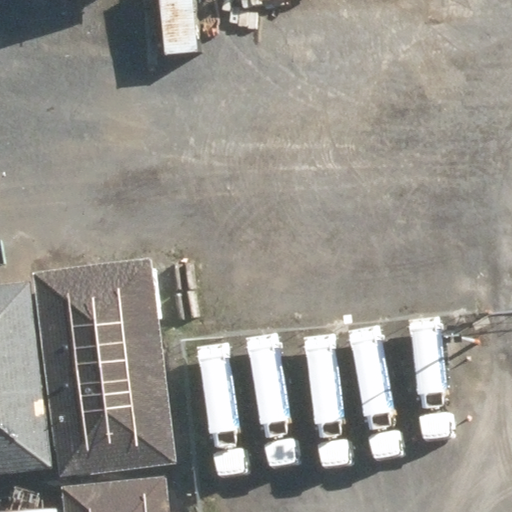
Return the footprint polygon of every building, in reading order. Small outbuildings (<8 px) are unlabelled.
[(496,284),(484,152),(390,160),(402,293),(496,284)] [(372,180),(172,200),(184,320),(383,301),(372,180)] [(159,238),(49,249),(59,353),(29,355),(37,432),(176,419),(159,238)] [(298,511),(274,319),(183,331),(204,511),(298,511)] [(445,444),(441,378),(408,380),(412,446),(445,444)]
